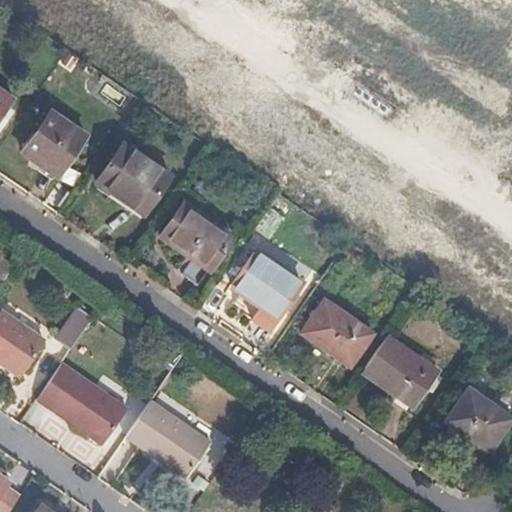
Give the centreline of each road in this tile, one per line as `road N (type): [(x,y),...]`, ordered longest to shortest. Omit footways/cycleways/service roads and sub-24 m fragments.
road 1 (residential): [(0,189),(478,511)]
road 2 (residential): [(0,423),(135,511)]
